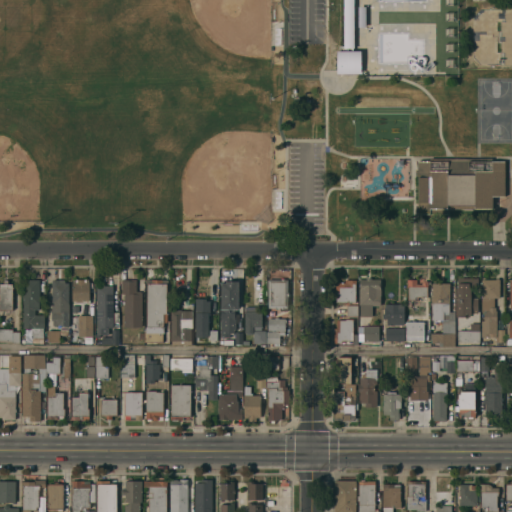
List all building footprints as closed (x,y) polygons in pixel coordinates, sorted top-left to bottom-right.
[(337,73),(337,51),(340,51),(340,46),(344,46),(344,0),(353,0),(353,47),(352,47),(352,50),(361,50),(361,73),(337,73)] [(504,194),(492,195),(492,207),(446,208),(446,213),(418,213),(417,160),(429,160),(429,157),(491,157),(492,160),(504,160),(504,194)] [(477,277),(477,288),(470,288),(470,297),(477,297),(477,312),(470,312),(470,313),(469,313),(469,316),(463,316),(463,319),(458,319),(458,316),(456,316),(456,287),(457,287),(457,285),(456,285),(456,277),(477,277)] [(499,297),(493,297),(493,306),(495,306),(495,310),(496,310),(496,329),(504,329),(504,341),(496,341),(495,332),(489,332),(489,336),(481,336),(480,320),(484,320),(484,307),(481,307),(481,278),(495,278),(495,277),(498,277),(499,278),(499,297)] [(71,281),(72,281),(72,278),(88,278),(88,299),(82,300),(82,301),(75,301),(75,299),(72,299),(71,281)] [(124,293),(121,293),(121,278),(136,278),(136,290),(140,290),(140,291),(141,291),(141,326),(124,326),(124,293)] [(287,291),(288,291),(288,294),(287,294),(287,306),(284,306),(284,308),(281,308),(281,307),(268,307),(268,279),(281,279),(281,278),(284,278),(284,279),(287,279),(287,291)] [(355,301),(348,301),(348,303),(345,303),(345,301),(335,301),(336,297),(338,297),(338,291),(335,291),(335,282),(345,282),(345,278),(347,278),(347,279),(355,279),(355,301)] [(380,305),(372,304),(372,315),(359,315),(359,278),(380,278),(380,305)] [(428,285),(427,285),(427,297),(422,297),(422,296),(417,296),(417,299),(408,299),(408,286),(407,286),(407,278),(416,278),(416,283),(421,283),(422,281),(423,280),(426,280),(428,281),(428,285)] [(12,309),(0,309),(0,283),(3,283),(3,279),(7,279),(7,283),(12,283),(12,309)] [(22,279),(39,279),(39,308),(34,308),(34,314),(44,314),(44,327),(43,327),(43,337),(44,337),(44,339),(45,339),(45,343),(41,343),(41,340),(41,337),(31,337),(31,327),(23,327),(22,279)] [(68,326),(63,326),(63,324),(57,324),(57,304),(51,304),(51,279),(64,279),(64,282),(68,282),(68,326)] [(147,282),(151,282),(151,279),(161,279),(161,282),(166,282),(166,313),(168,313),(168,322),(163,322),(162,326),(146,325),(147,282)] [(235,312),(235,329),(233,329),(233,332),(229,332),(229,336),(220,336),(221,282),(226,282),(226,280),(238,281),(238,309),(234,309),(234,312),(235,312)] [(454,283),(454,345),(431,345),(431,332),(442,332),(442,319),(431,319),(431,282),(454,283)] [(96,285),(112,285),(112,326),(111,326),(107,327),(107,334),(97,334),(96,285)] [(207,336),(195,336),(195,328),(194,328),(195,297),(205,298),(205,300),(209,300),(209,313),(208,313),(207,336)] [(394,323),(386,323),(386,318),(383,318),(383,306),(384,306),(384,303),(403,303),(403,320),(394,323)] [(346,315),(346,304),(357,304),(357,315),(346,315)] [(170,309),(181,309),(192,310),(192,327),(190,327),(190,343),(171,343),(171,340),(170,340),(170,309)] [(261,329),(252,329),(252,332),(245,332),(245,312),(255,312),(255,311),(261,311),(261,329)] [(92,335),(78,335),(78,314),(92,314),(92,335)] [(274,317),(274,316),(278,316),(278,317),(284,317),(284,334),(279,334),(279,342),(266,342),(266,331),(279,331),(279,330),(267,330),(267,317),(274,317)] [(352,333),(357,333),(358,343),(352,343),(352,339),(344,340),(344,341),(342,341),(342,342),(334,342),(334,327),(336,327),(336,319),(345,319),(345,318),(352,318),(352,333)] [(363,340),(363,326),(374,326),(374,323),(372,323),(372,320),(377,320),(377,323),(377,326),(378,326),(378,340),(363,340)] [(423,340),(417,340),(417,341),(407,341),(407,340),(406,340),(406,321),(423,321),(423,340)] [(101,344),(101,336),(111,336),(111,326),(112,326),(119,326),(119,332),(118,332),(118,343),(101,344)] [(404,326),(404,340),(384,340),(384,327),(404,326)] [(0,328),(12,328),(12,331),(19,331),(19,342),(12,342),(12,340),(0,340),(0,328)] [(47,341),(47,329),(59,330),(59,328),(68,328),(68,334),(59,334),(59,341),(47,341)] [(458,329),(479,330),(479,341),(458,340),(458,329)] [(265,341),(254,342),(254,341),(250,341),(250,336),(253,336),(253,330),(264,330),(265,341)] [(162,331),(162,341),(144,341),(144,331),(162,331)] [(234,343),(234,331),(242,331),(242,343),(234,343)] [(44,354),(44,367),(23,367),(23,354),(44,354)] [(145,364),(144,364),(144,354),(149,354),(149,359),(156,359),(156,363),(159,363),(159,370),(160,370),(160,373),(159,373),(159,378),(154,378),(154,382),(145,382),(145,364)] [(193,365),(193,354),(206,354),(206,355),(217,355),(217,398),(207,398),(207,389),(200,389),(200,385),(195,385),(195,374),(199,374),(199,365),(193,365)] [(95,355),(107,355),(107,377),(95,377),(95,355)] [(266,369),(266,355),(278,355),(278,369),(266,369)] [(430,366),(418,366),(418,355),(430,355),(430,366)] [(446,355),(454,355),(454,372),(446,372),(446,355)] [(59,374),(56,374),(56,372),(46,372),(46,361),(52,361),(52,356),(59,356),(59,374)] [(355,417),(349,417),(349,419),(333,419),(333,390),(344,390),(344,382),(336,382),(336,372),(335,372),(335,366),(336,366),(336,356),(350,356),(350,383),(355,383),(355,417)] [(426,390),(427,390),(427,399),(409,399),(409,391),(409,375),(407,375),(407,356),(416,356),(416,368),(416,374),(418,374),(418,372),(418,367),(424,367),(424,368),(426,368),(426,390)] [(488,370),(480,370),(480,356),(488,356),(488,370)] [(192,357),(192,371),(181,371),(181,368),(170,368),(170,357),(192,357)] [(461,370),(461,383),(456,383),(456,359),(472,359),(472,370),(461,370)] [(120,376),(120,363),(134,363),(134,376),(120,376)] [(501,414),(485,414),(485,403),(483,403),(483,397),(484,397),(485,375),(494,376),(494,365),(501,365),(501,391),(501,414)] [(20,385),(8,385),(8,378),(2,378),(2,369),(5,369),(5,368),(7,368),(7,367),(8,367),(8,366),(20,366),(20,385)] [(227,389),(227,378),(230,378),(230,370),(229,370),(229,366),(241,366),(241,389),(227,389)] [(40,390),(40,420),(23,420),(23,415),(21,415),(21,372),(29,372),(29,369),(36,369),(36,372),(38,372),(38,368),(44,368),(45,377),(46,377),(46,384),(55,384),(54,391),(63,391),(63,407),(64,407),(64,415),(63,415),(63,419),(47,418),(47,396),(46,396),(46,390),(40,390)] [(376,406),(365,406),(365,402),(359,402),(359,392),(358,392),(358,383),(359,383),(359,377),(361,377),(361,373),(365,373),(365,368),(377,368),(377,383),(374,383),(374,390),(376,390),(376,406)] [(267,387),(266,387),(266,375),(277,375),(277,379),(284,379),(284,386),(287,386),(287,389),(288,389),(288,404),(287,404),(287,406),(283,406),(283,409),(281,408),(281,418),(277,418),(277,419),(274,419),(274,422),(270,422),(270,420),(267,420),(267,387)] [(265,387),(256,387),(256,376),(265,376),(265,387)] [(445,420),(432,420),(433,381),(446,382),(445,420)] [(0,382),(6,382),(6,390),(14,390),(14,408),(15,408),(15,411),(14,411),(15,418),(2,418),(2,416),(0,416),(0,382)] [(190,415),(182,415),(182,419),(178,419),(172,419),(170,419),(170,384),(190,384),(190,415)] [(244,394),(244,386),(250,386),(250,392),(252,392),(252,394),(244,394)] [(153,419),(153,418),(151,418),(151,420),(146,420),(147,418),(145,418),(145,390),(156,390),(156,391),(163,391),(163,393),(165,393),(165,396),(163,396),(163,401),(165,401),(165,405),(163,405),(163,419),(153,419)] [(219,394),(227,394),(227,390),(232,390),(232,394),(235,394),(235,401),(237,401),(237,408),(241,408),(241,419),(226,418),(226,419),(221,419),(219,419),(219,394)] [(475,416),(472,416),(472,417),(468,417),(468,416),(463,416),(463,411),(458,411),(458,405),(457,393),(460,393),(460,390),(474,390),(475,416)] [(124,391),(142,391),(141,400),(143,400),(143,402),(141,402),(141,419),(130,418),(130,414),(124,414),(124,391)] [(383,409),(382,409),(382,404),(383,404),(383,393),(387,393),(387,391),(395,391),(395,393),(401,393),(401,401),(400,401),(400,407),(398,407),(398,411),(399,411),(399,418),(398,418),(398,419),(389,419),(389,414),(383,414),(383,409)] [(78,396),(78,392),(87,392),(89,392),(89,397),(87,397),(87,408),(89,408),(89,419),(70,418),(71,418),(71,415),(71,396),(78,396)] [(260,416),(256,416),(256,420),(251,420),(251,416),(243,416),(243,394),(260,394),(260,416)] [(116,399),(116,414),(111,414),(111,418),(106,418),(106,414),(100,414),(100,398),(116,399)] [(88,511),(88,508),(85,508),(85,509),(82,509),(82,511),(71,511),(71,493),(72,493),(72,480),(71,480),(74,480),(74,478),(78,478),(78,480),(89,480),(89,483),(94,483),(94,511),(88,511)] [(169,511),(169,479),(173,479),(176,478),(176,479),(179,479),(179,478),(187,478),(187,511),(169,511)] [(22,511),(22,481),(34,481),(34,479),(45,479),(45,487),(39,487),(39,489),(38,489),(38,496),(39,496),(39,499),(38,499),(38,507),(36,507),(36,510),(30,510),(30,511),(22,511)] [(211,511),(194,511),(194,482),(195,482),(195,479),(211,479),(211,511)] [(374,510),(369,510),(369,511),(358,511),(358,500),(358,495),(358,480),(360,480),(360,479),(364,479),(364,480),(374,480),(374,510)] [(0,480),(15,480),(15,502),(0,502),(0,480)] [(116,511),(96,511),(96,480),(109,480),(109,484),(116,484),(116,511)] [(140,502),(139,502),(139,511),(123,511),(123,504),(127,504),(127,502),(124,502),(124,494),(121,494),(121,488),(124,488),(124,480),(140,480),(140,502)] [(166,511),(148,511),(148,486),(144,486),(144,480),(166,480),(166,511)] [(220,482),(229,482),(229,480),(233,480),(233,489),(234,489),(234,492),(233,492),(233,498),(220,498),(220,482)] [(248,492),(247,492),(246,488),(248,488),(248,480),(254,480),(254,482),(261,482),(262,498),(248,498),(248,492)] [(355,480),(355,511),(334,511),(334,480),(355,480)] [(408,483),(407,483),(407,480),(425,480),(425,483),(424,483),(424,499),(425,499),(425,510),(416,510),(416,508),(407,508),(407,495),(408,495),(408,483)] [(46,484),(48,484),(48,482),(60,482),(60,483),(62,483),(62,508),(62,510),(59,510),(59,508),(46,508),(46,484)] [(382,511),(382,484),(399,483),(400,506),(392,507),(392,511),(382,511)] [(459,483),(471,483),(471,486),(475,486),(475,495),(477,495),(477,504),(469,504),(469,507),(459,507),(459,483)] [(498,487),(498,495),(497,495),(496,506),(497,506),(497,511),(491,511),(488,511),(487,511),(487,506),(480,506),(480,483),(489,483),(491,486),(491,487),(498,487)] [(220,511),(220,504),(229,504),(229,502),(233,501),(233,510),(234,510),(234,511),(220,511)] [(247,511),(247,510),(248,510),(248,502),(253,502),(253,504),(262,504),(262,511),(247,511)]
